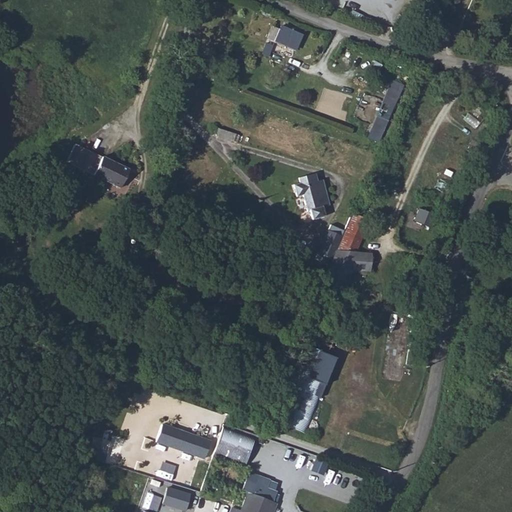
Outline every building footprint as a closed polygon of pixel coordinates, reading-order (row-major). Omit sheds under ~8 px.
[(295,47),(301,32),(289,27),(287,30),(279,27),(274,39),(295,47)] [(390,79),(369,137),(381,142),(403,83),(390,79)] [(220,129),(218,138),(237,142),(239,133),(220,129)] [(74,143),(65,163),(92,175),(101,156),(74,143)] [(101,156),(92,175),(119,188),(128,168),(101,156)] [(302,179),(303,183),(296,185),(299,197),(306,196),(310,211),(312,210),(315,220),(328,217),(325,207),(331,205),(324,181),(319,182),(317,175),(302,179)] [(413,222),(436,228),(439,214),(417,208),(413,222)] [(337,253),(356,255),(371,223),(355,216),(337,253)] [(333,260),(343,238),(329,231),(325,240),(327,240),(324,247),(322,246),(319,254),(333,260)] [(323,283),(343,293),(352,273),(369,275),(371,256),(356,255),(337,253),(323,283)] [(304,325),(320,332),(332,305),(317,298),(304,325)] [(291,388),(319,398),(340,345),(313,334),(291,388)] [(264,356),(242,346),(226,381),(248,391),(264,356)] [(305,435),(319,398),(291,388),(277,424),(305,435)] [(201,434),(134,413),(127,435),(152,443),(194,457),(201,434)] [(217,439),(213,452),(247,463),(255,438),(221,427),(217,439)] [(213,452),(217,439),(201,434),(194,457),(210,461),(213,452)] [(315,458),(311,470),(324,474),(327,462),(315,458)] [(269,483),(257,478),(254,486),(266,491),(269,483)] [(254,486),(240,481),(237,490),(272,504),(276,495),(266,491),(254,486)] [(272,511),(275,506),(247,494),(239,511),(272,511)] [(218,511),(220,507),(205,502),(201,511),(218,511)]
